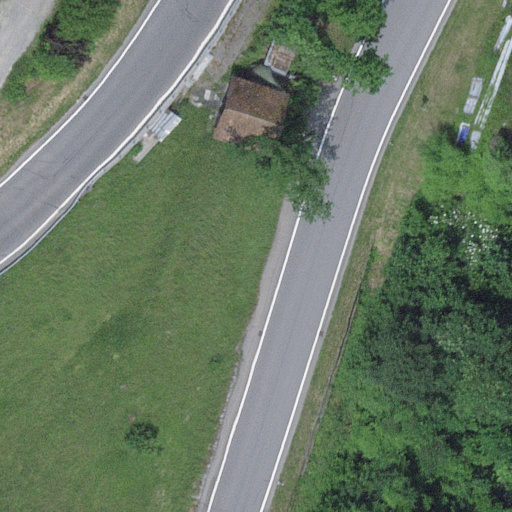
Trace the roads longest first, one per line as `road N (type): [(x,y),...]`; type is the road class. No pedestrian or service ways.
road 1 (tertiary): [(235,511),(344,140),(417,0)]
road 2 (tertiary): [(192,0),(132,90),(0,222)]
